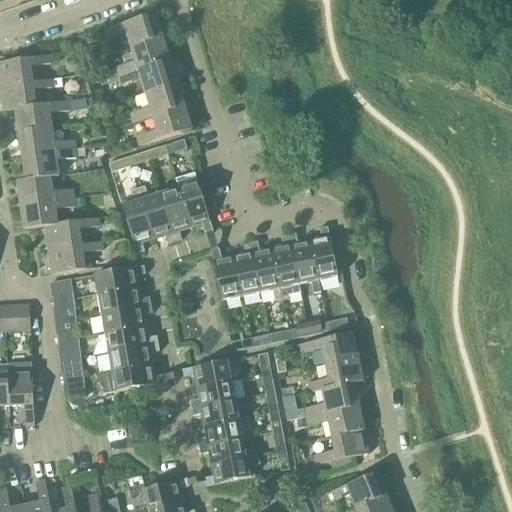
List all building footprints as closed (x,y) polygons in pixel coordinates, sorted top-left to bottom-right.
[(131,49),(163,39),(155,15),(104,31),(106,39),(120,35),(125,51),(131,49)] [(170,61),(163,39),(131,49),(135,63),(115,69),(118,78),(170,61)] [(83,51),(87,62),(98,58),(94,47),(83,51)] [(0,64),(0,89),(38,83),(36,68),(51,66),(49,57),(0,64)] [(177,84),(170,61),(118,78),(121,86),(141,80),(145,94),(177,84)] [(53,81),(38,83),(0,89),(0,91),(4,114),(16,112),(16,111),(42,107),(39,91),(54,89),(53,81)] [(184,107),(177,84),(145,94),(150,109),(130,115),(133,124),(153,118),(184,107)] [(68,103),(42,107),(16,111),(16,112),(19,135),(51,130),(49,115),(70,113),(68,103)] [(192,130),(184,107),(153,118),(157,132),(137,138),(140,147),(192,130)] [(54,145),(51,130),(19,135),(23,159),(75,151),(74,142),(54,145)] [(184,141),(165,147),(168,157),(187,151),(184,141)] [(168,157),(165,147),(146,153),(149,163),(168,157)] [(77,160),(75,151),(23,159),(26,182),(26,183),(50,179),(50,180),(58,178),(56,163),(77,160)] [(127,159),(130,169),(149,163),(146,153),(127,159)] [(111,175),(130,169),(127,159),(108,165),(111,175)] [(178,188),(191,229),(203,225),(206,236),(214,233),(198,182),(196,177),(195,174),(175,180),(178,188)] [(21,208),(74,200),(72,191),(52,194),(50,180),(50,179),(26,183),(26,182),(17,183),(21,208)] [(191,229),(178,188),(159,194),(175,243),(182,241),(179,232),(191,229)] [(144,189),(137,191),(153,241),(165,237),(167,246),(175,243),(159,194),(147,198),(144,189)] [(153,241),(137,191),(131,193),(134,203),(122,206),(138,255),(144,253),(142,244),(153,241)] [(74,200),(75,209),(85,207),(84,199),(74,200)] [(56,227),(56,226),(54,212),(75,209),(74,200),(21,208),(24,232),(45,229),(45,228),(56,227)] [(98,220),(56,226),(56,227),(45,228),(45,229),(48,253),(87,246),(85,230),(100,228),(98,220)] [(322,239),(309,241),(318,282),(338,278),(328,228),(320,230),(322,239)] [(321,293),(318,282),(309,241),(298,244),(296,235),(287,237),(299,286),(311,284),(313,295),(321,293)] [(280,290),(283,302),(289,300),(288,297),(301,294),(299,286),(287,237),(281,238),(283,247),(270,250),(279,290),(280,290)] [(275,303),(283,302),(280,290),(279,290),(270,250),(260,252),(258,243),(249,244),(260,294),(273,292),(275,303)] [(102,244),(87,246),(48,253),(52,277),(91,271),(104,269),(102,252),(103,252),(102,244)] [(232,257),(241,298),(260,294),(249,244),(243,246),(245,255),(232,257)] [(222,302),(241,298),(232,257),(222,260),(220,251),(219,251),(218,248),(211,250),(222,302)] [(94,276),(98,296),(138,289),(136,277),(145,275),(144,267),(94,276)] [(138,289),(98,296),(101,316),(150,307),(149,299),(140,301),(138,289)] [(63,296),(65,308),(75,306),(74,295),(63,296)] [(65,308),(63,296),(53,298),(54,310),(65,308)] [(30,306),(18,307),(19,332),(31,331),(30,306)] [(5,307),(6,332),(19,332),(18,307),(5,307)] [(101,316),(105,334),(145,326),(143,316),(151,314),(150,307),(101,316)] [(347,320),(328,324),(331,333),(349,330),(347,320)] [(331,333),(328,324),(309,328),(311,337),(331,333)] [(148,340),(145,326),(105,334),(109,353),(157,344),(156,339),(148,340)] [(292,341),(311,337),(309,328),(290,332),(292,341)] [(292,341),(290,332),(270,336),(272,345),(292,341)] [(68,334),(70,347),(80,345),(77,333),(68,334)] [(59,349),(70,347),(68,334),(57,336),(59,349)] [(354,335),(300,346),(302,355),(322,351),(325,365),(359,359),(354,335)] [(270,336),(251,340),(253,349),(272,345),(270,336)] [(251,340),(231,344),(233,354),(253,349),(251,340)] [(159,353),(157,344),(109,353),(112,373),(153,365),(150,355),(159,353)] [(257,357),(261,375),(271,373),(267,355),(257,357)] [(308,384),(310,393),(364,382),(364,381),(368,378),(366,369),(361,368),(359,359),(325,365),(328,380),(308,384)] [(198,389),(232,381),(228,361),(181,370),(182,378),(195,375),(198,389)] [(275,362),(278,375),(287,373),(285,365),(280,361),(275,362)] [(0,365),(0,408),(10,408),(8,368),(8,366),(0,365)] [(156,377),(153,365),(112,373),(116,392),(167,383),(166,374),(156,377)] [(10,368),(8,368),(10,408),(25,407),(26,427),(35,426),(33,372),(19,373),(19,368),(10,368)] [(73,374),(75,385),(84,383),(82,372),(73,374)] [(265,394),(274,392),(271,373),(261,375),(265,394)] [(75,385),(73,374),(62,376),(62,377),(64,387),(75,385)] [(192,410),(236,400),(232,381),(198,389),(200,399),(190,401),(192,410)] [(305,418),(360,407),(355,384),(320,391),(320,392),(323,406),(303,410),(305,418)] [(268,414),(278,412),(274,392),(265,394),(268,414)] [(205,427),(240,420),(236,400),(192,410),(193,415),(202,414),(205,427)] [(330,437),(365,430),(360,407),(305,418),(307,427),(327,423),(330,437)] [(272,433),(282,431),(278,412),(268,414),(272,433)] [(200,448),(244,439),(240,420),(205,427),(207,437),(198,439),(200,448)] [(370,453),(365,430),(330,437),(333,452),(313,456),(315,465),(370,453)] [(276,453),(285,451),(282,431),(272,433),(276,453)] [(213,465),(248,458),(244,439),(200,448),(201,454),(210,452),(213,465)] [(287,460),(285,451),(276,453),(277,462),(287,460)] [(258,456),(248,458),(213,465),(215,476),(205,478),(207,486),(252,476),(254,476),(252,468),(260,466),(258,456)] [(357,510),(387,497),(378,474),(327,495),(331,504),(351,496),(357,510)] [(148,511),(183,502),(180,489),(190,486),(188,478),(142,491),(148,511)] [(52,511),(46,481),(36,483),(41,504),(26,507),(27,511),(52,511)] [(67,511),(62,511),(76,511),(72,489),(63,491),(67,511)] [(27,511),(26,507),(11,510),(7,490),(0,491),(0,501),(2,511),(27,511)] [(91,511),(101,511),(98,496),(89,498),(91,511)] [(393,511),(387,497),(357,510),(357,511),(393,511)] [(109,511),(119,511),(117,500),(108,502),(109,511)] [(187,511),(185,511),(183,502),(148,511),(147,511),(194,511),(194,510),(187,511)]
